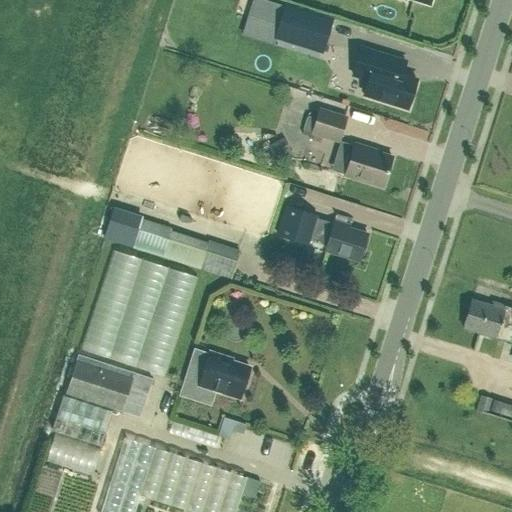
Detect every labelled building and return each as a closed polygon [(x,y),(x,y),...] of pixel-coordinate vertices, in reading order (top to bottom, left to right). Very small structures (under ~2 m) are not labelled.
[(256,0),(251,0),(246,18),(278,28),(284,8),(256,0)] [(320,49),(328,22),(284,8),(278,28),(276,36),(320,49)] [(401,76),(405,63),(360,49),(352,76),(368,80),(363,95),(407,109),(416,81),(401,76)] [(337,143),(346,116),(317,108),(309,135),(337,143)] [(278,140),(267,146),(274,159),(285,153),(278,140)] [(382,187),(391,158),(369,151),(370,150),(354,145),(344,175),(382,187)] [(308,245),(310,239),(327,244),(325,250),(359,261),(367,236),(347,229),(347,227),(334,223),(333,224),(316,219),(317,218),(299,212),(290,239),(308,245)] [(140,220),(131,249),(161,258),(170,229),(140,220)] [(207,241),(207,242),(198,270),(229,279),(238,250),(207,241)] [(166,374),(194,273),(108,249),(79,350),(166,374)] [(492,307),(471,301),(463,328),(496,338),(496,337),(511,342),(511,308),(493,302),(492,307)] [(238,398),(244,382),(247,380),(249,374),(247,370),(248,368),(221,359),(221,357),(209,353),(198,385),(238,398)] [(120,411),(130,379),(75,361),(65,393),(120,411)] [(236,414),(240,399),(213,392),(209,407),(236,414)] [(511,405),(480,396),(475,411),(511,422),(511,421),(511,405)] [(170,421),(167,431),(215,446),(218,435),(170,421)] [(98,484),(197,511),(233,511),(238,495),(251,499),(258,476),(120,437),(116,452),(107,449),(98,484)]
